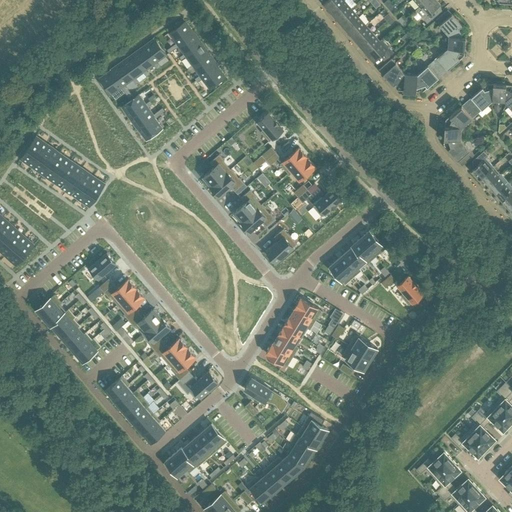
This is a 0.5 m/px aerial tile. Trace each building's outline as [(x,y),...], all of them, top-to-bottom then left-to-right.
[(28,0),(19,0),(15,5),(16,6),(17,6),(31,21),(32,21),(40,12),(28,0)] [(329,7),(332,11),(344,0),(327,0),(324,3),(328,8),(329,7)] [(338,20),(351,8),(344,0),(332,11),(335,14),(334,15),(338,20)] [(416,10),(427,23),(440,12),(436,7),(439,5),(436,1),(436,0),(427,0),(420,6),(416,10)] [(44,1),(39,5),(44,10),(48,5),(44,1)] [(48,5),(44,10),(48,15),(53,10),(48,5)] [(16,6),(8,15),(24,31),(33,22),(32,21),(31,21),(17,6),(16,6)] [(351,8),(338,20),(342,25),(344,23),(347,27),(359,16),(351,8)] [(449,36),(464,31),(462,28),(461,26),(462,25),(452,14),(450,16),(446,11),(436,20),(449,36)] [(352,36),(366,25),(359,16),(347,27),(350,30),(348,31),(352,36)] [(186,21),(169,32),(177,42),(178,44),(194,32),(186,21)] [(361,43),(373,33),(366,25),(352,36),(356,41),(358,40),(361,43)] [(0,45),(3,49),(5,51),(14,42),(0,27),(0,45)] [(16,28),(11,33),(16,38),(20,33),(16,28)] [(448,47),(462,54),(463,51),(463,49),(465,49),(466,36),(464,36),(464,33),(464,31),(449,36),(448,47)] [(177,42),(172,46),(174,49),(179,46),(184,53),(185,55),(202,43),(194,32),(178,44),(177,42)] [(20,33),(16,38),(20,43),(25,38),(20,33)] [(373,33),(361,43),(364,47),(362,48),(366,52),(382,39),(380,41),(373,33)] [(155,38),(144,46),(155,62),(154,64),(157,68),(160,66),(157,61),(167,54),(155,38)] [(380,55),(384,60),(393,52),(382,39),(366,52),(371,57),(372,56),(375,60),(380,55)] [(184,53),(180,56),(182,60),(187,56),(192,64),(193,65),(210,54),(202,43),(185,55),(184,53)] [(144,46),(133,54),(145,70),(143,71),(147,76),(150,74),(146,69),(154,64),(155,62),(144,46)] [(460,56),(462,54),(448,47),(433,61),(441,71),(446,67),(448,69),(460,59),(459,58),(460,56)] [(133,54),(122,61),(134,78),(132,79),(136,84),(139,81),(136,77),(143,71),(145,70),(133,54)] [(192,64),(187,67),(190,70),(194,67),(200,75),(201,76),(217,64),(210,54),(193,65),(192,64)] [(405,74),(404,72),(392,58),(381,67),(386,71),(383,73),(393,85),(394,84),(396,85),(398,87),(405,74)] [(122,61),(112,69),(123,85),(122,86),(125,91),(128,89),(125,84),(132,79),(134,78),(122,61)] [(437,75),(441,71),(433,61),(417,74),(422,89),(424,87),(426,86),(427,87),(439,77),(437,75)] [(200,75),(195,78),(197,81),(202,78),(209,88),(226,76),(217,64),(201,76),(200,75)] [(112,69),(100,77),(112,94),(115,99),(125,91),(122,86),(123,85),(112,69)] [(422,89),(417,74),(405,74),(398,87),(401,88),(404,89),(403,90),(416,91),(417,89),(419,89),(422,89)] [(505,101),(511,87),(509,86),(506,86),(506,84),(493,83),(493,85),(491,85),(488,85),(493,100),(505,101)] [(477,113),(493,100),(488,85),(486,87),(484,88),(483,87),(471,97),(473,99),(468,103),(477,113)] [(138,94),(122,106),(130,117),(151,102),(150,100),(145,103),(138,94)] [(151,102),(130,117),(138,127),(164,109),(162,107),(153,114),(148,107),(152,103),(151,102)] [(462,127),(477,113),(468,103),(464,107),(462,105),(450,115),(451,116),(450,118),(448,120),(462,127)] [(164,109),(138,127),(146,139),(163,127),(155,117),(165,110),(164,109)] [(268,111),(258,120),(264,127),(261,131),(269,140),(283,128),(268,111)] [(461,139),(462,127),(448,120),(447,123),(446,125),(445,125),(444,138),(446,138),(446,141),(446,143),(461,139)] [(499,131),(500,133),(507,127),(504,124),(499,124),(499,131)] [(36,135),(28,147),(40,155),(47,143),(36,135)] [(227,140),(231,145),(236,141),(232,136),(227,140)] [(461,139),(446,143),(448,146),(449,148),(448,149),(458,160),(460,158),(464,163),(474,154),(461,139)] [(47,143),(40,155),(51,163),(59,151),(47,143)] [(272,146),(256,159),(260,164),(266,159),(276,151),(272,146)] [(28,147),(20,158),(32,166),(40,155),(28,147)] [(299,147),(280,163),(288,173),(290,171),(307,156),(306,155),(307,155),(300,148),(299,147)] [(59,151),(51,163),(63,171),(71,159),(59,151)] [(276,151),(266,159),(271,164),(280,156),(276,151)] [(479,178),(493,166),(486,157),(488,155),(484,151),(472,161),(476,166),(471,170),(479,178)] [(214,167),(203,176),(212,185),(231,169),(230,168),(223,160),(224,159),(219,153),(210,161),(214,167)] [(40,155),(32,166),(43,174),(51,163),(40,155)] [(307,156),(290,171),(298,181),(315,166),(314,164),(308,157),(307,156)] [(71,159),(63,171),(74,179),(82,167),(71,159)] [(51,163),(43,174),(55,182),(63,171),(51,163)] [(487,185),(498,176),(500,174),(493,166),(479,178),(483,183),(484,182),(487,185)] [(82,167),(74,179),(86,187),(94,175),(82,167)] [(212,185),(211,186),(219,195),(230,185),(235,190),(236,189),(243,184),(244,182),(239,176),(239,177),(231,168),(230,168),(231,169),(212,185)] [(63,171),(55,182),(66,190),(74,179),(63,171)] [(258,177),(262,181),(267,177),(263,172),(258,177)] [(493,195),(505,184),(508,181),(501,173),(500,174),(498,176),(487,185),(490,189),(489,190),(493,195)] [(94,175),(86,187),(97,195),(105,183),(94,175)] [(74,179),(66,190),(78,198),(86,187),(74,179)] [(501,202),(511,192),(511,185),(508,181),(505,184),(493,195),(497,199),(498,198),(501,202)] [(303,183),(294,191),(298,196),(308,188),(303,183)] [(86,187),(78,198),(89,206),(97,195),(86,187)] [(312,193),(307,198),(322,216),(331,207),(332,207),(337,203),(342,197),(340,195),(341,193),(337,189),(336,190),(334,187),(325,194),(318,187),(312,193)] [(308,188),(298,196),(302,201),(307,198),(312,193),(308,188)] [(245,202),(234,211),(236,214),(235,215),(239,219),(240,218),(242,221),(261,205),(261,204),(254,196),(255,195),(250,189),(241,197),(245,202)] [(507,211),(511,206),(511,192),(501,202),(504,205),(503,206),(507,211)] [(242,221),(250,231),(261,221),(266,226),(275,218),(270,212),(269,213),(262,204),(261,204),(261,205),(242,221)] [(3,216),(0,218),(0,231),(4,235),(13,225),(3,216)] [(13,225),(4,235),(14,245),(24,235),(13,225)] [(278,241),(267,251),(276,261),(282,255),(284,257),(288,253),(287,252),(297,243),(283,228),(274,236),(278,241)] [(370,229),(360,237),(376,256),(385,247),(370,229)] [(4,235),(0,239),(0,250),(5,255),(14,245),(4,235)] [(24,235),(14,245),(25,254),(34,244),(24,235)] [(360,237),(352,245),(353,245),(367,261),(367,262),(368,263),(376,256),(360,237)] [(14,245),(5,255),(15,265),(25,254),(14,245)] [(353,245),(345,252),(359,268),(360,268),(367,262),(367,261),(353,245)] [(107,252),(88,268),(97,278),(116,262),(107,252)] [(345,252),(338,258),(353,277),(361,269),(360,268),(359,268),(345,252)] [(338,258),(330,265),(345,284),(353,277),(338,258)] [(391,274),(381,282),(386,287),(395,279),(391,274)] [(408,275),(398,284),(404,291),(401,294),(409,304),(423,292),(408,275)] [(109,277),(99,286),(104,291),(113,282),(109,277)] [(113,282),(104,291),(109,296),(110,295),(118,304),(136,288),(136,287),(129,279),(128,278),(118,287),(113,282)] [(269,302),(270,303),(272,299),(273,297),(273,296),(272,294),(272,292),(267,287),(262,286),(255,284),(249,283),(245,281),(245,282),(252,285),(258,287),(262,287),(266,288),(271,294),(272,296),(272,298),(271,299),(269,302)] [(136,288),(118,304),(126,313),(125,314),(129,320),(138,312),(134,306),(145,297),(144,296),(137,288),(136,288)] [(55,293),(37,309),(43,317),(60,303),(62,301),(55,293)] [(301,297),(295,307),(295,308),(295,307),(316,320),(322,310),(312,304),(313,302),(308,299),(307,301),(301,297)] [(60,303),(43,317),(51,325),(51,324),(67,310),(66,310),(60,303)] [(295,308),(290,316),(308,327),(308,328),(310,329),(316,320),(295,307),(295,308)] [(67,310),(51,324),(57,331),(76,315),(69,308),(67,310)] [(138,312),(129,320),(134,325),(135,324),(143,333),(162,317),(154,308),(143,317),(138,312)] [(336,308),(330,316),(335,319),(340,311),(336,308)] [(250,333),(251,334),(265,311),(264,310),(250,333)] [(143,333),(143,334),(151,343),(150,344),(155,349),(164,341),(159,336),(171,326),(162,316),(162,317),(143,333)] [(290,316),(284,325),(303,336),(308,328),(308,327),(290,316)] [(74,317),(57,331),(64,338),(78,326),(79,326),(80,325),(74,317)] [(333,318),(327,327),(332,330),(338,321),(333,318)] [(117,322),(113,325),(117,331),(121,327),(122,326),(118,321),(117,322)] [(339,323),(332,334),(338,338),(344,327),(339,323)] [(284,325),(278,334),(297,346),(297,345),(303,336),(284,325)] [(78,326),(64,338),(70,345),(84,333),(79,326),(78,326)] [(104,328),(100,332),(107,341),(114,334),(107,326),(104,328)] [(238,327),(237,328),(238,335),(241,344),(242,345),(243,345),(244,345),(244,344),(246,342),(245,341),(243,344),(242,344),(239,335),(238,327)] [(125,329),(124,330),(120,334),(124,338),(128,334),(129,334),(125,329)] [(84,333),(70,345),(76,353),(93,339),(92,338),(86,331),(84,333)] [(273,342),(273,343),(293,355),(299,346),(297,345),(297,346),(278,334),(273,342)] [(355,334),(348,345),(371,359),(377,348),(355,334)] [(94,337),(76,353),(83,361),(101,345),(94,337)] [(164,341),(155,349),(159,354),(161,353),(169,363),(187,347),(187,346),(180,338),(180,339),(179,337),(169,346),(164,341)] [(273,342),(266,353),(287,366),(293,355),(273,343),(273,342)] [(348,345),(342,355),(364,369),(371,359),(348,345)] [(187,347),(169,363),(177,372),(176,374),(180,378),(189,370),(185,366),(196,356),(195,355),(188,347),(188,348),(187,347)] [(343,364),(339,370),(350,376),(354,371),(343,364)] [(189,370),(180,378),(184,383),(188,380),(193,376),(193,375),(189,370)] [(180,378),(177,381),(188,393),(190,391),(195,398),(200,394),(201,396),(218,381),(209,371),(198,381),(193,376),(188,380),(184,383),(180,378)] [(122,375),(106,389),(113,397),(127,385),(128,385),(129,383),(122,375)] [(252,377),(245,388),(264,401),(276,403),(281,395),(252,377)] [(511,384),(511,386),(505,380),(501,385),(511,396),(511,384)] [(127,385),(113,397),(119,404),(134,392),(133,391),(128,385),(127,385)] [(511,403),(509,401),(511,397),(511,396),(501,385),(496,389),(502,395),(494,403),(511,421),(511,403)] [(134,392),(119,404),(125,412),(143,396),(137,388),(133,391),(134,392)] [(143,396),(125,412),(132,419),(148,405),(150,404),(143,396)] [(148,405),(132,419),(138,426),(154,412),(160,407),(154,401),(150,404),(148,405)] [(250,401),(245,405),(253,415),(258,411),(250,401)] [(508,425),(511,421),(494,403),(485,412),(480,406),(475,411),(487,422),(491,418),(502,429),(507,424),(508,425)] [(308,416),(302,425),(323,438),(328,429),(321,424),(324,419),(311,411),(308,416)] [(483,426),(487,422),(475,411),(471,415),(477,421),(468,429),(487,447),(491,443),(490,442),(494,437),(483,426)] [(154,412),(138,426),(144,434),(159,421),(161,420),(154,412)] [(159,421),(144,434),(151,442),(166,429),(159,421)] [(212,422),(204,429),(219,447),(228,440),(212,422)] [(297,433),(297,434),(316,446),(317,447),(323,438),(302,425),(297,433)] [(204,429),(197,435),(212,453),(219,447),(204,429)] [(483,451),(487,447),(468,429),(460,437),(455,432),(450,437),(462,448),(466,444),(477,455),(481,450),(483,451)] [(296,433),(290,442),(292,443),(293,443),(311,454),(316,446),(297,434),(297,433),(296,433)] [(197,435),(189,441),(205,460),(212,453),(197,435)] [(182,447),(181,447),(197,465),(198,466),(205,460),(189,441),(182,447)] [(292,443),(287,452),(289,453),(304,465),(311,454),(293,443),(292,443)] [(181,447),(173,453),(187,470),(189,471),(197,465),(181,447)] [(434,476),(453,459),(450,454),(448,455),(444,450),(433,461),(429,456),(417,468),(421,473),(427,468),(434,476)] [(173,453),(165,460),(179,477),(187,470),(173,453)] [(282,459),(281,459),(294,474),(304,465),(289,453),(282,459)] [(279,455),(271,462),(286,481),(294,474),(281,459),(282,459),(279,455)] [(441,494),(453,483),(450,479),(461,469),(456,464),(457,463),(453,459),(434,476),(442,484),(437,490),(441,494)] [(271,462),(262,469),(264,471),(278,487),(286,481),(271,462)] [(511,471),(508,468),(504,472),(505,473),(500,478),(511,489),(507,492),(511,496),(511,471)] [(257,477),(271,494),(278,487),(264,471),(257,477)] [(255,475),(247,483),(263,501),(271,494),(257,477),(255,475)] [(453,483),(441,494),(446,499),(451,495),(458,503),(477,485),(474,481),(472,482),(468,477),(457,487),(453,483)] [(212,482),(202,490),(207,496),(216,488),(212,482)] [(475,511),(477,510),(474,506),(485,496),(480,491),(481,490),(477,485),(458,503),(466,511),(465,511),(475,511)] [(245,489),(240,494),(248,503),(253,499),(249,494),(245,489)] [(225,490),(205,507),(209,511),(218,511),(233,499),(225,490)] [(233,499),(218,511),(237,511),(241,509),(233,499)]
